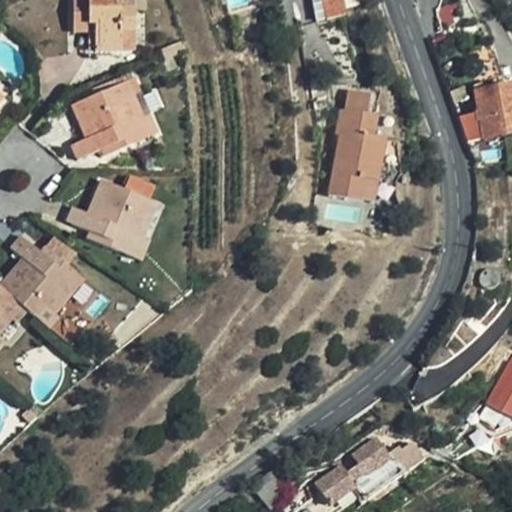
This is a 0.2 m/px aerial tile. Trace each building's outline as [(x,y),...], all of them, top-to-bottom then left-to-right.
[(102,53),(130,50),(129,37),(144,36),(143,9),(122,10),(121,0),(79,0),(80,37),(102,36),(102,53)] [(350,16),(348,0),(314,0),(316,19),(350,16)] [(129,37),(130,50),(144,49),(144,36),(129,37)] [(499,58),(497,44),(481,47),(483,60),(499,58)] [(483,60),(487,80),(503,77),(499,58),(483,60)] [(332,105),(326,79),(311,82),(315,108),(332,105)] [(127,100),(142,96),(136,82),(122,86),(127,100)] [(150,125),(142,96),(127,100),(122,86),(88,96),(99,134),(84,138),(90,155),(109,148),(127,143),(130,151),(143,147),(138,129),(150,125)] [(484,137),(501,136),(511,134),(511,89),(489,93),(478,94),(484,137)] [(340,192),(370,196),(372,196),(375,172),(384,173),(385,161),(388,133),(374,132),(376,111),(367,110),(369,92),(358,92),(349,91),(347,109),(344,108),(341,132),(346,133),(340,192)] [(0,115),(9,104),(0,97),(0,115)] [(156,142),(150,125),(138,129),(143,147),(156,142)] [(401,134),(388,133),(385,161),(404,162),(401,134)] [(127,143),(109,148),(113,158),(130,151),(127,143)] [(382,197),(384,173),(375,172),(372,196),(382,197)] [(128,188),(152,196),(156,184),(132,176),(128,188)] [(143,243),(160,204),(103,180),(89,213),(73,207),(67,221),(92,232),(114,241),(111,247),(125,253),(131,238),(143,243)] [(114,241),(92,232),(89,239),(111,247),(114,241)] [(76,266),(64,256),(59,261),(41,246),(25,233),(14,245),(24,255),(0,281),(0,282),(32,311),(45,322),(55,311),(60,316),(80,293),(64,279),(76,266)] [(149,245),(143,243),(131,238),(125,253),(143,260),(149,245)] [(59,261),(64,256),(46,240),(41,246),(59,261)] [(32,311),(0,282),(0,339),(4,343),(32,311)] [(50,328),(60,316),(55,311),(45,322),(50,328)] [(0,356),(8,346),(4,343),(0,339),(0,356)] [(511,358),(487,403),(511,416),(511,358)] [(370,498),(405,468),(393,452),(387,456),(372,439),(356,453),(363,462),(351,471),(344,463),(317,486),(334,506),(360,485),(370,498)] [(289,499),(268,475),(255,484),(277,509),(289,499)]
